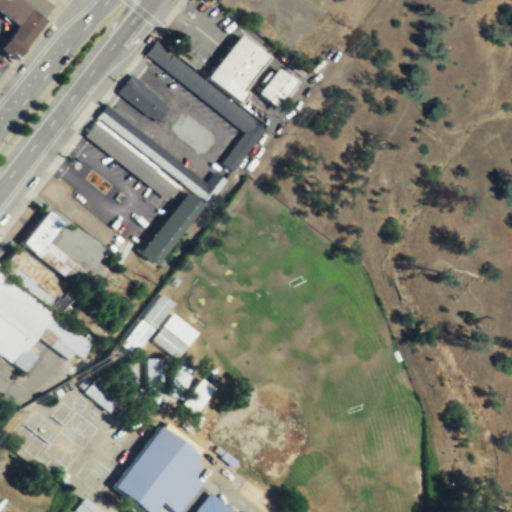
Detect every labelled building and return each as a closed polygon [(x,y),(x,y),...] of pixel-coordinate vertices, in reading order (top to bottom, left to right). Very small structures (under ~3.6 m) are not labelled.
[(0,0),(18,0),(43,19),(11,59),(0,50),(0,41),(14,24),(0,13),(0,0)] [(200,76),(233,102),(241,93),(236,89),(262,56),(233,33),(200,76)] [(227,171),(233,163),(261,127),(151,40),(141,53),(239,131),(216,161),(227,171)] [(292,82),(274,68),(255,92),(272,106),(292,82)] [(153,121),(165,106),(152,97),(154,95),(138,83),(140,82),(127,72),(113,91),(153,121)] [(223,179),(205,202),(94,115),(103,103),(202,181),(211,170),(223,179)] [(172,186),(162,198),(81,134),(92,120),(152,168),(151,169),(172,186)] [(199,204),(152,263),(136,250),(182,190),(199,204)] [(89,276),(78,289),(18,241),(43,209),(48,213),(59,222),(45,240),(89,276)] [(57,290),(55,288),(42,304),(0,268),(0,264),(13,246),(23,255),(24,254),(62,284),(57,290)] [(0,272),(88,343),(86,346),(78,356),(77,355),(76,357),(70,352),(65,359),(33,334),(22,347),(32,355),(20,370),(0,354),(0,272)] [(120,344),(135,354),(171,301),(156,291),(120,344)] [(68,315),(95,335),(106,320),(89,307),(91,305),(81,297),(68,315)] [(173,359),(195,332),(170,312),(148,339),(173,359)] [(160,357),(160,389),(144,390),(143,357),(160,357)] [(135,392),(132,361),(115,364),(119,395),(135,392)] [(187,368),(176,398),(161,392),(172,362),(187,368)] [(190,412),(209,387),(196,377),(177,402),(190,412)] [(115,399),(105,411),(80,391),(90,378),(115,399)] [(169,511),(173,511),(197,482),(187,474),(194,465),(186,460),(191,454),(152,424),(105,485),(139,511),(145,511),(154,501),(169,511)] [(187,511),(204,491),(231,511),(187,511)] [(66,511),(102,511),(79,495),(66,511)]
